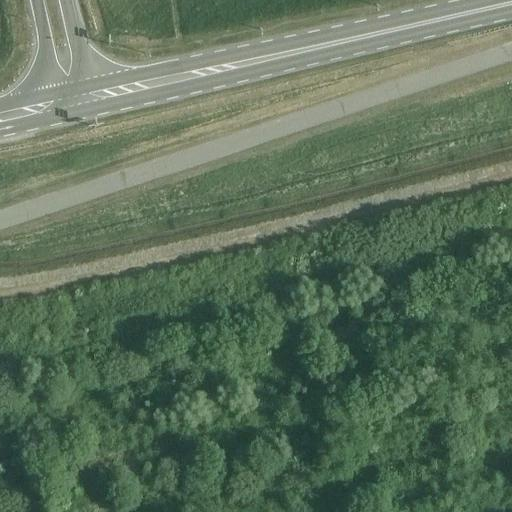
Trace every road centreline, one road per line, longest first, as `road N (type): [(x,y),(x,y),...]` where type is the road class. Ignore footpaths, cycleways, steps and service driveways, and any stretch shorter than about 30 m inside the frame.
road 1 (unclassified): [(0,219),(511,54)]
road 2 (trunk): [(89,98),(511,3)]
